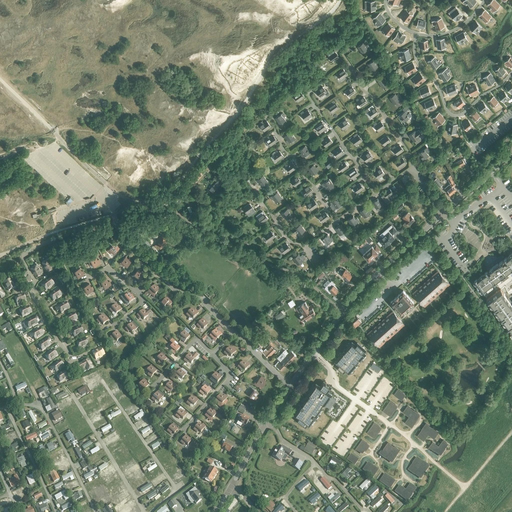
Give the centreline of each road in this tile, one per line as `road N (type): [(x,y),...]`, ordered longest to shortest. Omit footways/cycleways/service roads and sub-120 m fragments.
road 1 (residential): [(289,385),(202,301),(156,273),(121,236),(113,215)]
road 2 (residential): [(342,310),(301,276),(162,206)]
road 3 (tertiary): [(342,310),(442,214)]
